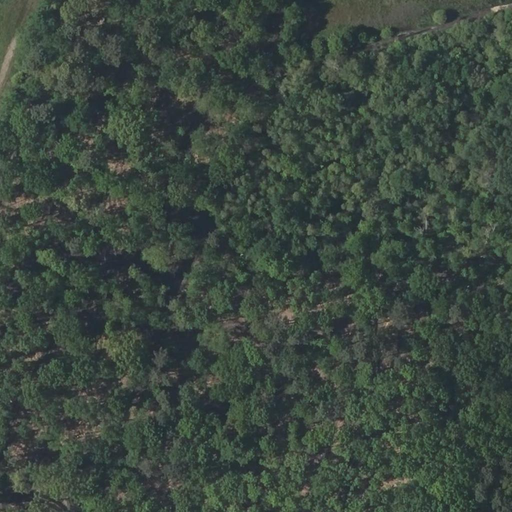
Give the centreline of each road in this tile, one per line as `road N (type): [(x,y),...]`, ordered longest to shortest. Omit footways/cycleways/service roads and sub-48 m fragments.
road 1 (track): [(71,511),(249,123),(287,0)]
road 2 (track): [(511,3),(263,78)]
